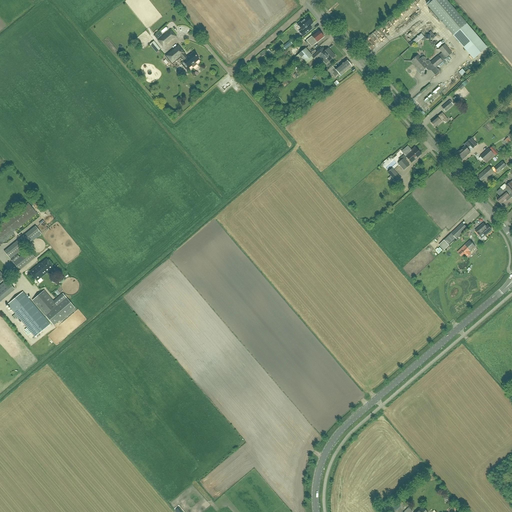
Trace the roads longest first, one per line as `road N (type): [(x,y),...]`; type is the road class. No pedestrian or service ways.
road 1 (secondary): [(316,511),(319,468),(341,430),(511,283)]
road 2 (secondary): [(511,237),(309,0)]
